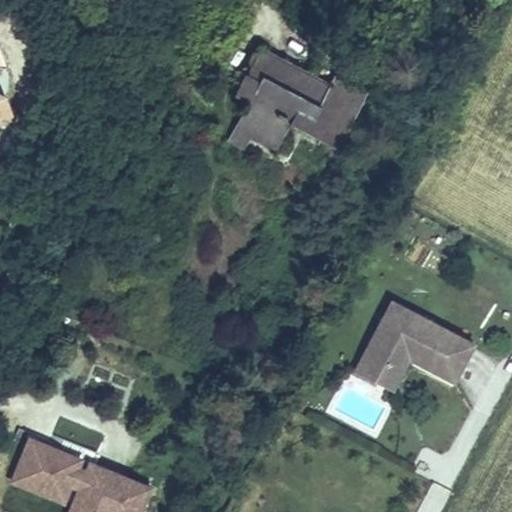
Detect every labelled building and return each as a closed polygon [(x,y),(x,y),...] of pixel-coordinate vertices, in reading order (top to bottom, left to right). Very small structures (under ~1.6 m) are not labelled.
[(249,99),(237,121),(254,130),(251,136),(276,149),(292,120),(301,125),(300,125),(323,137),(337,145),(345,129),(362,98),(331,81),(328,86),(325,92),(311,84),(314,78),(259,49),(237,92),(249,99)] [(365,92),(334,75),(331,81),(362,98),(365,92)] [(328,86),(314,78),(311,84),(325,92),(328,86)] [(0,121),(12,117),(5,96),(0,93),(0,121)] [(254,130),(237,121),(227,140),(244,149),(251,136),(254,130)] [(384,315),(365,352),(395,368),(404,352),(410,355),(409,357),(410,358),(454,381),(474,344),(403,306),(392,300),(384,315)] [(395,368),(365,352),(356,368),(394,388),(410,358),(409,357),(410,355),(404,352),(395,368)] [(85,462),(29,440),(10,487),(65,508),(72,489),(80,492),(72,511),(145,511),(155,489),(87,463),(85,470),(82,469),(85,462)]
